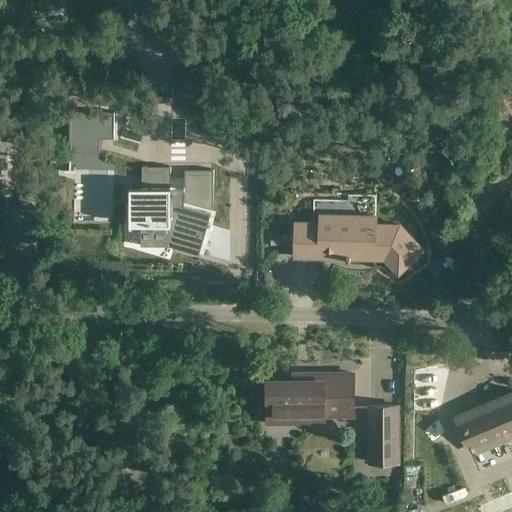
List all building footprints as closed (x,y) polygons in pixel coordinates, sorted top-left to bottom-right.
[(176,128),(201,128),(202,95),(177,95),(176,128)] [(72,140),(100,141),(100,138),(100,132),(113,132),(113,138),(115,138),(115,112),(70,111),(70,140),(72,140)] [(0,117),(0,166),(6,167),(7,147),(23,148),(25,113),(7,112),(6,118),(0,117)] [(185,186),(185,192),(185,203),(213,211),(214,170),(185,170),(185,186)] [(131,223),(153,224),(153,227),(169,227),(169,223),(177,226),(172,242),(199,250),(210,214),(183,206),(181,211),(170,208),(170,188),(143,187),(143,191),(132,191),(131,223)] [(314,199),(313,223),(296,222),(295,256),(298,256),(298,255),(307,256),(307,257),(309,257),(309,256),(318,256),(318,257),(326,257),(326,254),(334,254),(333,258),(336,258),(336,254),(347,255),(347,260),(351,260),(351,258),(375,259),(375,247),(390,247),(407,265),(423,250),(400,225),(376,225),(377,195),(337,194),(337,200),(314,199)] [(21,206),(21,214),(11,213),(10,240),(36,240),(37,214),(35,214),(35,207),(32,204),(24,203),(21,206)] [(354,373),(351,373),(311,374),(311,381),(267,381),(268,423),(269,423),(269,419),(325,419),(325,414),(354,414),(354,373)] [(457,417),(463,431),(469,428),(479,451),(511,436),(511,392),(494,400),(495,402),(483,407),(482,406),(457,417)] [(370,405),(370,432),(376,432),(376,461),(370,461),(370,462),(398,462),(398,405),(370,405)]
